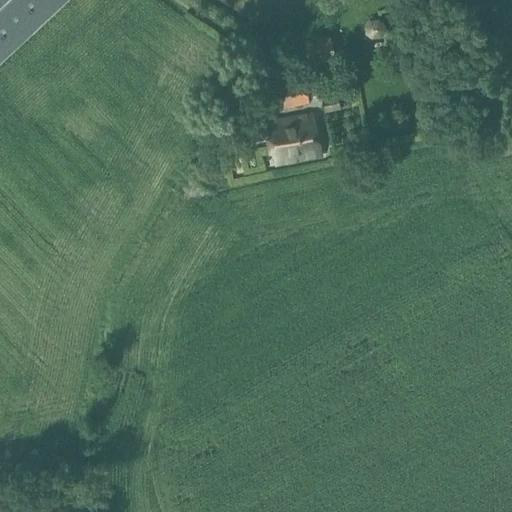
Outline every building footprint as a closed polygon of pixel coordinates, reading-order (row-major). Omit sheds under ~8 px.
[(0,0),(0,62),(67,0),(0,0)] [(308,64),(335,59),(330,37),(304,42),(308,64)] [(310,73),(336,68),(334,59),(308,65),(310,73)] [(314,78),(271,85),(274,108),(308,103),(306,95),(316,93),(314,78)] [(324,113),(341,110),(338,94),(321,98),(324,113)] [(282,110),(284,120),(310,114),(308,104),(282,110)] [(269,125),(277,164),(320,156),(312,116),(269,125)]
